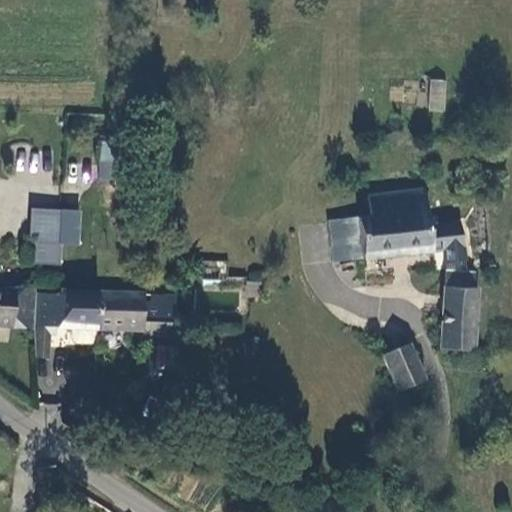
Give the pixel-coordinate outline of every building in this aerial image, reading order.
[(445,111),(446,79),(429,78),(428,111),(445,111)] [(100,144),(99,164),(122,164),(122,144),(100,144)] [(15,171),(28,171),(27,147),(14,147),(15,171)] [(332,193),(320,194),(328,259),(428,249),(422,186),(421,166),(331,173),(332,193)] [(62,212),(32,211),(31,241),(36,241),(35,266),(60,267),(62,212)] [(471,265),(441,264),(440,281),(470,282),(471,265)] [(438,343),(474,344),(475,282),(470,282),(440,281),(438,343)] [(47,334),(48,327),(69,328),(68,340),(71,344),(88,345),(91,342),(93,331),(93,326),(93,290),(60,288),(60,292),(38,293),(37,325),(31,325),(32,331),(47,334)] [(0,321),(31,322),(34,289),(0,289),(0,321)] [(140,333),(170,334),(174,295),(93,290),(93,326),(140,328),(140,333)] [(44,357),(47,334),(32,331),(33,356),(44,357)] [(410,341),(384,352),(400,386),(424,374),(410,341)]
